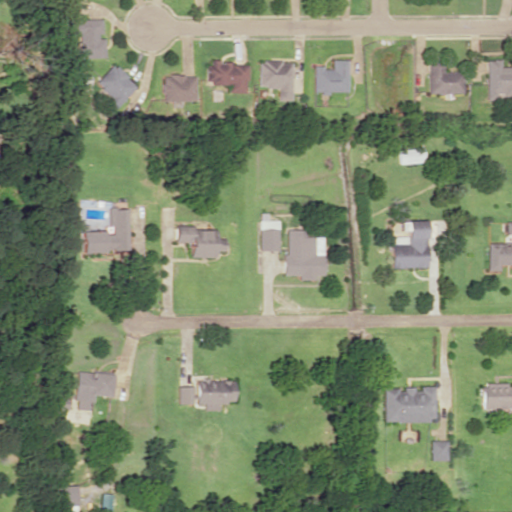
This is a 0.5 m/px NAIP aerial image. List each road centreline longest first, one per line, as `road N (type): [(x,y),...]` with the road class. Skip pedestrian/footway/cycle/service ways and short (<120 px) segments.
road 1 (residential): [(511,318),(132,320)]
road 2 (residential): [(147,29),(511,27)]
